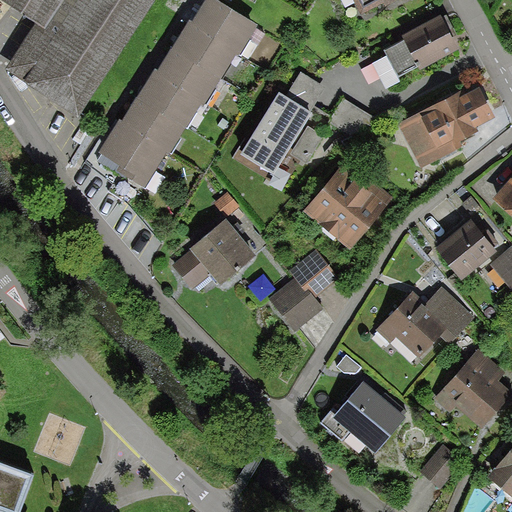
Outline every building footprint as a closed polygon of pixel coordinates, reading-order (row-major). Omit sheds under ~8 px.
[(0,0),(0,3),(40,29),(10,76),(77,119),(155,0),(0,0)] [(215,43),(238,57),(240,59),(258,29),(212,0),(209,0),(193,27),(216,41),(215,43)] [(406,0),(351,0),(361,18),(383,7),(386,11),(406,0)] [(460,53),(442,21),(384,52),(399,81),(418,71),(420,74),(460,53)] [(216,41),(193,27),(190,25),(173,53),(222,83),(238,57),(215,43),(216,41)] [(222,83),(173,53),(158,75),(181,90),(179,92),(204,108),(206,109),(222,83)] [(181,90),(158,75),(155,73),(136,102),(186,135),(204,108),(179,92),(181,90)] [(326,89),(302,74),(286,99),(280,96),(242,158),(274,179),(313,116),(311,114),(326,89)] [(463,101),(460,96),(400,126),(422,168),(461,149),(459,144),(478,134),(475,129),(494,120),(480,92),(463,101)] [(379,122),(344,100),(330,123),(350,135),(379,122)] [(186,135),(136,102),(122,124),(169,156),(171,157),(186,135)] [(169,156),(122,124),(120,123),(98,156),(119,169),(116,173),(145,192),(169,156)] [(324,138),(308,128),(292,155),(308,165),(324,138)] [(365,186),(344,168),(305,214),(350,253),(393,203),(368,182),(365,186)] [(511,169),(493,189),(511,206),(511,169)] [(241,209),(228,193),(214,205),(228,220),(241,209)] [(499,244),(475,212),(437,240),(461,272),(499,244)] [(256,258),(226,223),(173,268),(193,291),(209,278),(219,290),(256,258)] [(511,279),(511,243),(493,261),(511,280),(511,279)] [(341,281),(317,250),(289,273),(294,279),(306,294),(309,292),(316,301),(341,281)] [(306,294),(294,279),(269,299),(294,332),(324,310),(316,301),(309,292),(306,294)] [(477,316),(442,283),(427,298),(412,284),(373,325),(389,341),(395,335),(417,355),(439,332),(451,343),(477,316)] [(503,367),(480,346),(435,395),(447,406),(454,398),(480,421),(511,387),(497,374),(503,367)] [(404,408),(367,375),(337,408),(374,441),(404,408)] [(511,440),(488,472),(511,491),(511,440)] [(463,457),(446,443),(424,468),(442,482),(463,457)] [(0,511),(26,511),(27,511),(14,506),(27,467),(0,457),(0,511)]
